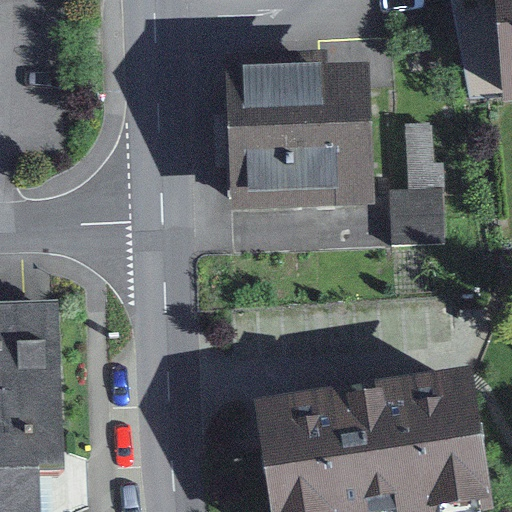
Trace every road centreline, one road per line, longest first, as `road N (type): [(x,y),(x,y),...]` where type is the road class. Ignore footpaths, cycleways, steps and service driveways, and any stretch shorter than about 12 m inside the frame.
road 1 (tertiary): [(160,222),(175,511)]
road 2 (tertiary): [(154,0),(160,222)]
road 3 (residential): [(160,222),(0,222)]
